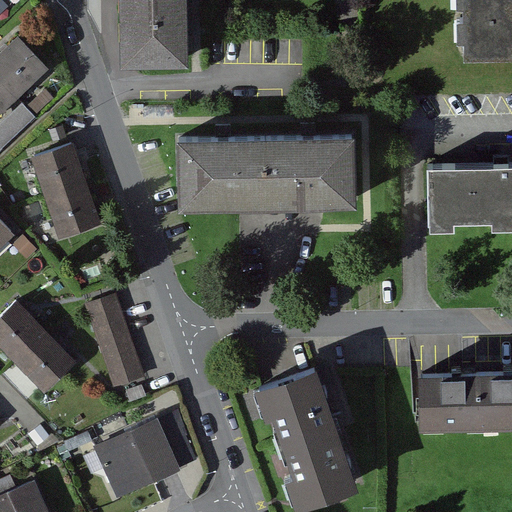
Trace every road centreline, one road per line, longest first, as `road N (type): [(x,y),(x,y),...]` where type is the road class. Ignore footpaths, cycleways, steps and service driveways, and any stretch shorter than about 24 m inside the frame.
road 1 (residential): [(181,329),(67,0)]
road 2 (residential): [(181,329),(511,320)]
road 3 (residential): [(238,491),(181,329)]
